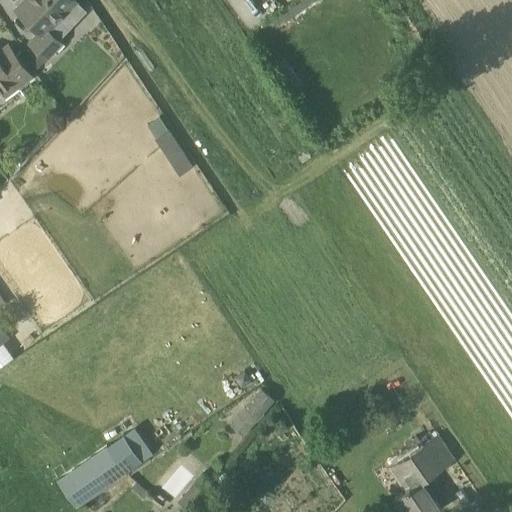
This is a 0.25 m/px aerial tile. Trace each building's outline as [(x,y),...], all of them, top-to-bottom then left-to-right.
[(75,0),(22,0),(15,8),(39,31),(29,41),(36,48),(47,58),(62,42),(48,29),(61,15),(75,0)] [(0,89),(13,80),(17,85),(31,75),(8,45),(0,50),(0,89)] [(47,58),(36,48),(27,57),(37,67),(47,58)] [(284,57),(270,67),(290,94),(304,84),(284,57)] [(180,172),(194,164),(170,126),(157,135),(180,172)] [(235,377),(242,387),(252,380),(245,369),(235,377)] [(257,395),(250,404),(261,414),(269,405),(257,395)] [(349,418),(337,425),(343,435),(355,428),(349,418)] [(137,424),(57,476),(76,504),(155,452),(137,424)] [(449,461),(433,437),(423,444),(416,435),(406,442),(413,451),(390,466),(406,490),(395,497),(405,511),(428,511),(438,506),(421,480),(449,461)] [(131,487),(144,498),(149,492),(137,481),(131,487)]
